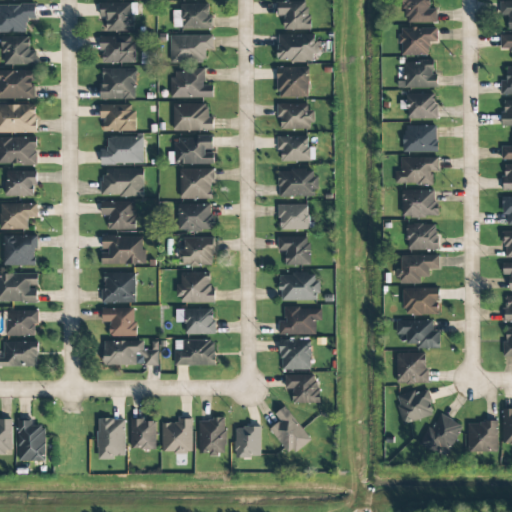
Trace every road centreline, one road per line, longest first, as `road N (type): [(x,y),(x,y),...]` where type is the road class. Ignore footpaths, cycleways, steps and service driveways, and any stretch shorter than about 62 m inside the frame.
road 1 (residential): [(250,0),(250,391)]
road 2 (residential): [(70,390),(68,0)]
road 3 (residential): [(469,379),(468,0)]
road 4 (residential): [(250,391),(70,390)]
